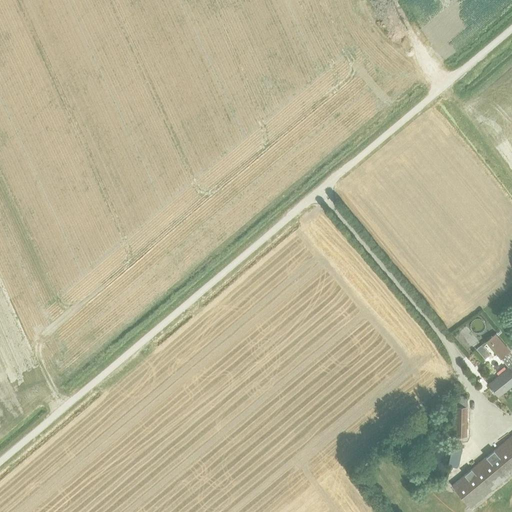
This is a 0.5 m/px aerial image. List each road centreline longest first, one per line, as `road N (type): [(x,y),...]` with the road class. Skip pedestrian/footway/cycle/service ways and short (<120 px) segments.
road 1 (unclassified): [(0,461),(319,191)]
road 2 (unclassified): [(319,191),(511,27)]
road 3 (unclassified): [(455,356),(319,191)]
